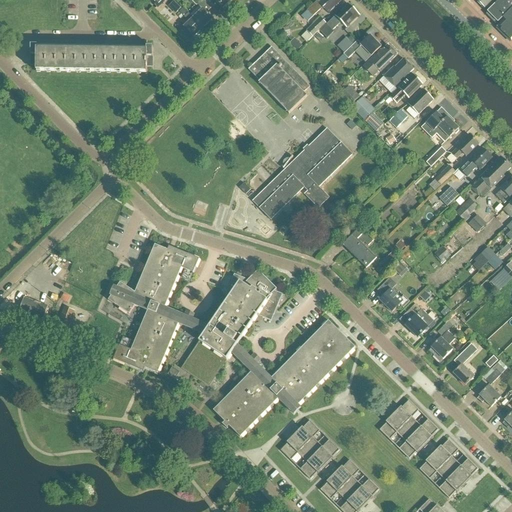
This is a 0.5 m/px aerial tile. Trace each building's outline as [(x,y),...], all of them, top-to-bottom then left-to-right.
[(148,0),(158,9),(167,0),(148,0)] [(182,0),(176,0),(169,7),(176,15),(187,6),(182,0)] [(211,10),(202,1),(200,0),(194,0),(192,3),(197,7),(199,8),(191,17),(203,30),(212,21),(206,15),(211,10)] [(223,11),(233,1),(232,0),(203,0),(202,1),(211,10),(217,5),(223,11)] [(308,23),(322,9),(329,16),(336,9),(335,8),(342,0),(320,0),(302,17),(308,23)] [(475,0),(475,1),(484,10),(494,0),(475,0)] [(511,10),(511,0),(502,0),(488,15),(498,25),(503,20),(511,10)] [(333,31),(342,23),(347,29),(353,23),(352,22),(357,16),(357,15),(355,11),(352,11),(348,7),(341,13),(340,13),(327,26),(326,25),(320,31),(327,39),(334,33),(333,31)] [(185,19),(189,15),(184,10),(180,14),(185,19)] [(511,41),(511,10),(503,20),(505,23),(502,26),(502,25),(498,29),(511,42),(511,41)] [(194,39),(203,30),(191,17),(189,15),(185,19),(189,24),(185,29),(194,39)] [(326,25),(320,19),(301,38),(307,44),(313,38),(326,25)] [(365,63),(381,48),(370,37),(362,46),(358,42),(344,56),(348,60),(352,56),(353,57),(355,54),(365,63)] [(381,51),(363,69),(372,78),(379,71),(381,73),(390,64),(389,63),(397,56),(388,46),(382,52),(381,51)] [(153,69),(153,49),(31,48),(31,67),(37,67),(37,73),(147,75),(147,69),(153,69)] [(305,94),(311,89),(273,49),(249,71),(261,83),(259,84),(290,116),(308,98),(305,94)] [(407,76),(414,70),(404,60),(395,69),(394,67),(379,82),(391,94),(392,95),(397,90),(396,89),(408,77),(407,76)] [(420,88),(421,85),(417,82),(417,80),(415,77),(413,77),(412,76),(390,98),(396,105),(405,96),(408,100),(420,88)] [(340,98),(351,109),(361,99),(350,88),(340,98)] [(419,116),(433,101),(423,91),(408,105),(419,116)] [(363,98),(351,109),(364,123),(376,112),(363,98)] [(458,131),(459,130),(449,120),(450,119),(441,110),(422,129),(432,140),(437,135),(445,144),(455,135),(456,136),(459,132),(458,131)] [(390,123),(397,130),(408,118),(401,111),(390,123)] [(384,124),(374,116),(367,124),(376,133),(384,124)] [(253,203),(271,221),(304,189),(308,193),(305,196),(318,210),(329,200),(319,189),(353,157),(328,131),(253,203)] [(390,146),(396,142),(392,136),(386,140),(390,146)] [(467,158),(479,146),(470,137),(458,149),(458,150),(452,155),(457,161),(463,155),(467,158)] [(427,164),(431,169),(446,154),(442,149),(427,164)] [(485,166),(492,159),(491,158),(491,156),(489,154),(487,154),(483,150),(461,172),(466,178),(474,170),(475,171),(477,169),(480,171),(481,170),(482,170),(486,166),(485,166)] [(471,189),(478,197),(481,194),(484,198),(492,190),(503,179),(503,177),(511,170),(501,159),(481,178),(482,179),(471,189)] [(441,187),(455,173),(449,167),(435,180),(435,181),(430,187),(435,192),(441,187)] [(510,199),(511,196),(511,178),(508,183),(507,182),(500,189),(502,190),(496,196),(501,201),(507,196),(510,199)] [(246,195),(251,191),(244,184),(239,189),(246,195)] [(447,208),(459,197),(451,188),(439,200),(447,208)] [(478,207),(470,199),(455,213),(463,222),(478,207)] [(476,233),(477,234),(487,225),(478,216),(469,225),(464,230),(472,238),(476,233)] [(369,247),(374,241),(365,233),(364,234),(359,230),(343,246),(367,270),(377,259),(362,244),(365,242),(369,247)] [(401,251),(406,247),(400,242),(396,246),(401,251)] [(445,262),(457,251),(451,243),(438,254),(445,262)] [(199,260),(175,250),(169,248),(168,251),(155,246),(135,294),(120,284),(117,289),(114,288),(111,296),(112,296),(109,301),(130,315),(136,306),(148,312),(132,351),(120,346),(114,360),(144,372),(145,369),(158,375),(179,324),(205,335),(199,343),(202,345),(190,363),(212,378),(224,360),(227,361),(232,354),(252,373),(214,412),(225,423),(223,425),(227,429),(229,427),(240,438),(279,400),(294,415),(300,409),(298,406),(356,348),(329,322),(271,380),(256,365),(260,360),(255,355),(251,359),(237,346),(257,316),(271,322),(283,295),(275,292),(277,290),(258,271),(248,281),(235,275),(226,296),(230,297),(210,327),(192,320),(194,315),(187,312),(185,317),(165,309),(182,269),(193,274),(199,260)] [(488,263),(495,256),(488,249),(475,262),(476,263),(474,266),(479,272),(488,263)] [(393,267),(399,261),(392,254),(386,260),(393,267)] [(495,271),(503,264),(495,256),(488,263),(495,271)] [(511,279),(511,262),(503,271),(511,280),(511,279)] [(399,276),(406,269),(400,263),(393,270),(399,276)] [(502,289),(511,280),(503,271),(493,280),(502,289)] [(397,286),(390,279),(378,292),(384,298),(380,301),(392,314),(400,306),(404,309),(410,303),(404,297),(401,301),(391,291),(397,286)] [(425,293),(420,299),(425,304),(431,299),(425,293)] [(48,307),(24,299),(20,311),(44,320),(48,307)] [(418,339),(434,322),(422,310),(421,311),(415,305),(406,314),(412,320),(405,327),(418,339)] [(68,329),(74,312),(65,309),(59,326),(68,329)] [(448,333),(456,325),(449,317),(444,322),(447,325),(439,333),(443,338),(442,339),(441,339),(429,352),(433,355),(434,357),(441,363),(443,360),(453,351),(449,347),(455,340),(448,333)] [(470,340),(475,336),(469,329),(464,334),(470,340)] [(466,387),(474,378),(463,366),(477,351),(471,345),(454,362),(460,368),(454,374),(466,387)] [(495,366),(499,363),(494,358),(491,361),(495,366)] [(504,373),(505,372),(508,369),(500,362),(498,365),(497,365),(492,370),(484,379),(487,381),(491,386),(504,373)] [(170,375),(178,379),(182,371),(174,367),(170,375)] [(491,408),(501,398),(489,387),(477,399),(481,402),(482,404),(485,402),(491,408)] [(432,438),(439,431),(428,421),(421,428),(412,419),(419,412),(409,402),(402,409),(401,408),(386,423),(387,424),(380,431),(390,441),(397,434),(406,443),(399,450),(409,460),(416,453),(417,454),(432,439),(432,438)] [(511,428),(511,414),(502,425),(506,428),(508,429),(511,427),(511,428)] [(333,458),(340,451),(329,441),(322,448),(313,439),(320,432),(310,422),(303,429),(302,428),(287,444),(288,445),(281,452),(291,462),(298,455),(307,464),(300,471),(310,481),(317,474),(318,475),(333,459),(333,458)] [(471,477),(478,470),(468,460),(461,467),(452,458),(459,451),(449,441),(442,448),(441,447),(426,463),(427,463),(420,471),(430,481),(437,474),(446,483),(439,490),(449,500),(456,493),(457,493),(472,478),(471,477)] [(373,498),(380,491),(369,480),(362,487),(353,478),(360,471),(350,461),(343,468),(342,468),(327,483),(328,484),(321,491),(331,501),(338,494),(347,503),(340,510),(341,511),(359,511),(373,498)] [(442,511),(437,507),(436,507),(429,501),(419,511),(420,511),(442,511)]
